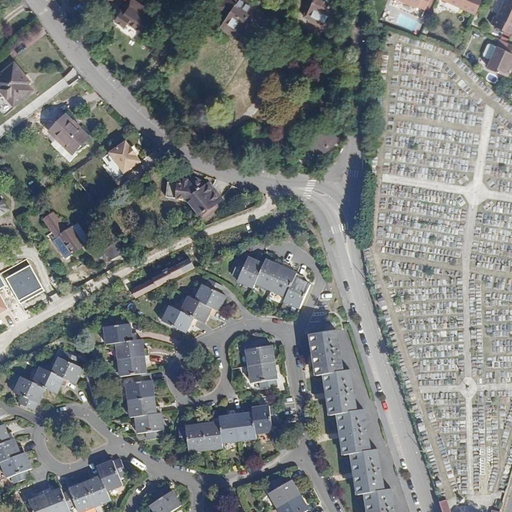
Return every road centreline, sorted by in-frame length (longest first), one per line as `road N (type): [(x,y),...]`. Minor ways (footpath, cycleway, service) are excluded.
road 1 (track): [(475,193),(381,178),(391,41),(449,61),(511,120)]
road 2 (residential): [(0,341),(186,239),(268,208),(291,188)]
road 3 (residential): [(291,188),(245,181),(183,152),(121,103),(34,0)]
road 4 (residential): [(336,201),(432,511)]
road 5 (track): [(470,506),(454,507),(375,258)]
road 6 (track): [(381,178),(375,258),(465,268),(475,193)]
road 7 (residential): [(336,201),(354,175),(360,39),(353,0)]
road 8 (residential): [(120,445),(84,464),(54,466),(40,443),(48,420),(72,410),(95,422)]
road 9 (track): [(465,268),(467,388),(419,389)]
road 10 (residential): [(220,338),(180,354),(172,384),(190,402),(212,399),(224,383),(224,361)]
road 11 (track): [(470,506),(467,388),(511,386)]
